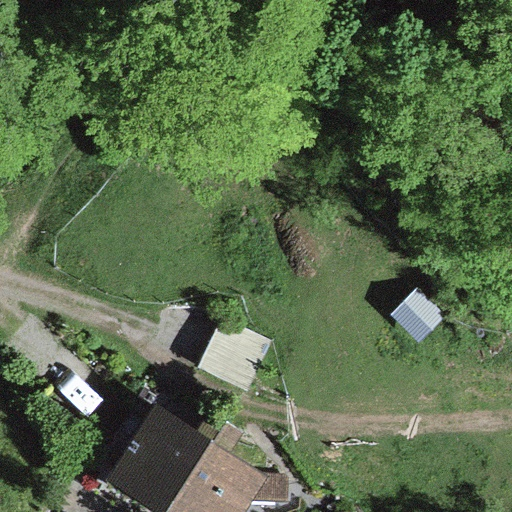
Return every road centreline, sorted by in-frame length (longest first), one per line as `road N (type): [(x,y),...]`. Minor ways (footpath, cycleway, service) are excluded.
road 1 (track): [(0,286),(81,305),(154,349),(194,390),(274,420),(395,429),(511,425)]
road 2 (track): [(346,0),(298,60),(110,107),(0,265)]
